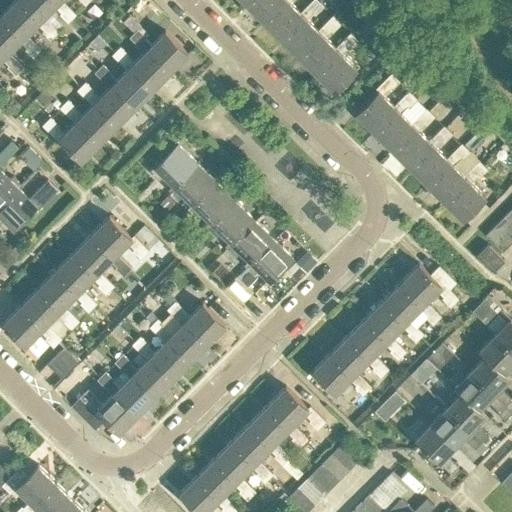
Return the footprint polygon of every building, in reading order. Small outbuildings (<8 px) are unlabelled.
[(23,0),(13,0),(1,13),(24,35),(26,33),(37,22),(43,28),(42,30),(50,38),(58,30),(44,15),(41,18),(23,0)] [(23,0),(41,18),(44,15),(54,4),(61,11),(59,12),(68,20),(76,12),(63,0),(23,0)] [(245,0),(245,1),(262,19),(280,0),(245,0)] [(280,0),(262,19),(280,36),(303,13),(300,10),(289,0),(280,0)] [(280,36),(298,54),(321,31),(318,28),(307,17),(313,11),(315,12),(323,4),(318,0),(310,0),(300,10),(303,13),(280,36)] [(1,13),(0,13),(0,47),(6,53),(9,50),(19,39),(26,46),(24,47),(33,55),(41,47),(26,33),(24,35),(1,13)] [(137,27),(138,28),(141,25),(129,13),(123,20),(134,31),(137,27)] [(298,54),(315,71),(338,48),(335,45),(324,35),(331,28),(332,30),(340,21),(332,13),(318,28),(321,31),(298,54)] [(129,35),(144,50),(147,47),(170,69),(188,51),(165,29),(150,43),(144,37),(145,35),(137,27),(129,35)] [(338,48),(315,71),(334,89),(356,66),(342,52),(348,45),(350,47),(358,39),(350,31),(335,45),(338,48)] [(112,53),(127,67),(129,64),(152,87),(170,69),(147,47),(144,50),(133,61),(127,54),(128,53),(120,44),(112,53)] [(6,53),(0,47),(0,59),(2,57),(8,63),(7,65),(15,73),(23,65),(9,50),(6,53)] [(94,70),(109,85),(112,82),(135,105),(152,87),(129,64),(127,67),(116,78),(109,72),(111,70),(102,62),(94,70)] [(355,111),(373,129),(396,106),(394,103),(383,93),(389,86),(391,88),(399,80),(391,71),(375,87),(377,89),(355,111)] [(77,88),(92,102),(94,100),(117,123),(135,105),(112,82),(109,85),(98,96),(92,89),(93,88),(85,80),(77,88)] [(373,129),(391,146),(414,123),(411,121),(400,110),(407,104),(408,105),(416,97),(408,89),(394,103),(396,106),(373,129)] [(59,105),(74,120),(76,117),(99,140),(117,123),(94,100),(92,102),(81,113),(74,107),(76,105),(68,97),(59,105)] [(391,146),(409,164),(431,141),(429,138),(418,128),(424,121),(426,123),(434,115),(426,106),(411,121),(414,123),(391,146)] [(76,117),(74,120),(63,131),(57,124),(58,123),(50,115),(42,123),(57,138),(59,136),(81,158),(99,140),(76,117)] [(409,164),(426,181),(449,159),(446,156),(435,145),(442,139),(443,140),(451,132),(443,124),(429,138),(431,141),(409,164)] [(426,181),(444,199),(467,176),(464,173),(453,163),(459,156),(461,158),(469,150),(461,141),(446,156),(449,159),(426,181)] [(162,175),(171,184),(173,186),(197,161),(178,142),(155,166),(153,164),(149,168),(159,178),(162,175)] [(467,176),(444,199),(462,217),(485,194),(471,180),(477,173),(479,175),(487,167),(479,159),(464,173),(467,176)] [(181,194),(190,203),(192,205),(216,180),(197,161),(173,186),(171,184),(168,187),(178,197),(181,194)] [(0,202),(17,185),(19,187),(23,184),(13,174),(9,177),(0,168),(0,167),(0,202)] [(17,185),(0,202),(0,216),(13,229),(36,205),(38,207),(58,187),(47,177),(28,196),(19,187),(17,185)] [(200,213),(209,222),(211,223),(235,199),(216,180),(192,205),(190,203),(187,206),(197,216),(200,213)] [(167,194),(160,201),(167,208),(174,201),(167,194)] [(219,232),(228,240),(230,242),(254,218),(235,199),(211,223),(209,222),(206,225),(216,235),(219,232)] [(511,218),(505,212),(495,222),(511,238),(511,218)] [(109,213),(91,231),(114,254),(117,251),(127,240),(134,247),(132,248),(141,257),(149,248),(133,233),(131,235),(109,213)] [(238,250),(247,259),(249,261),(273,237),(254,218),(230,242),(228,240),(225,244),(235,254),(238,250)] [(511,239),(511,238),(495,222),(485,233),(502,249),(511,239)] [(91,231),(74,249),(97,272),(99,269),(110,258),(117,264),(115,266),(123,274),(131,266),(117,251),(114,254),(91,231)] [(249,261),(247,259),(244,263),(246,265),(254,273),(257,269),(269,281),(293,256),(273,237),(249,261)] [(476,253),(492,269),(493,270),(504,258),(487,242),(476,253)] [(74,249),(56,266),(79,289),(82,286),(93,275),(99,282),(98,283),(106,292),(114,283),(99,269),(97,272),(74,249)] [(307,249),(295,260),(306,270),(317,259),(307,249)] [(418,261),(400,279),(423,302),(426,299),(437,288),(443,295),(442,296),(450,304),(458,296),(449,287),(456,280),(439,263),(430,272),(418,261)] [(248,283),(256,275),(254,273),(246,265),(237,273),(248,283)] [(56,266),(38,284),(61,307),(64,304),(75,293),(82,300),(80,301),(88,309),(96,301),(82,286),(79,289),(56,266)] [(400,279),(383,297),(406,319),(408,317),(419,306),(426,312),(424,314),(432,322),(441,314),(426,299),(423,302),(400,279)] [(38,284),(21,302),(44,325),(47,322),(58,311),(64,317),(63,319),(71,327),(79,319),(64,304),(61,307),(38,284)] [(497,311),(489,303),(493,299),(487,293),(472,309),(486,322),(497,311)] [(383,297),(365,314),(388,337),(391,334),(402,323),(408,330),(407,331),(415,340),(423,331),(408,317),(406,319),(383,297)] [(167,307),(181,321),(184,318),(207,341),(225,323),(202,300),(188,315),(182,308),(183,307),(175,299),(167,307)] [(44,325),(21,302),(3,320),(11,328),(25,342),(26,343),(40,328),(47,335),(45,336),(53,344),(61,336),(47,322),(44,325)] [(365,314),(348,332),(371,355),(374,352),(384,341),(391,348),(389,349),(397,357),(406,349),(391,334),(388,337),(365,314)] [(149,324),(164,339),(167,336),(190,359),(207,341),(184,318),(181,321),(171,332),(164,326),(166,324),(157,316),(149,324)] [(511,317),(510,316),(494,332),(511,349),(511,317)] [(118,322),(112,328),(117,333),(123,328),(118,322)] [(11,328),(7,333),(21,347),(25,342),(11,328)] [(348,332),(330,350),(353,373),(356,370),(367,359),(373,365),(372,367),(380,375),(388,366),(374,352),(371,355),(348,332)] [(479,348),(485,353),(503,370),(503,369),(511,361),(511,362),(511,349),(494,332),(479,348)] [(132,342),(147,357),(149,354),(172,377),(190,359),(167,336),(164,339),(153,350),(147,343),(148,342),(140,334),(132,342)] [(71,340),(54,356),(69,371),(86,355),(71,340)] [(353,373),(330,350),(312,368),(335,391),(349,376),(356,383),(354,384),(363,392),(371,384),(356,370),(353,373)] [(114,360),(129,374),(132,372),(154,394),(172,377),(149,354),(147,357),(136,368),(129,361),(131,360),(122,351),(114,360)] [(485,353),(470,369),(511,408),(511,394),(501,384),(509,375),(503,369),(503,370),(485,353)] [(436,366),(426,356),(416,366),(427,376),(436,366)] [(97,377),(112,392),(114,389),(137,412),(154,394),(132,372),(129,374),(118,385),(112,379),(113,377),(105,369),(97,377)] [(455,384),(461,390),(461,389),(479,406),(487,398),(499,410),(498,411),(505,417),(511,409),(511,408),(470,369),(466,373),(457,369),(449,378),(455,384)] [(389,413),(421,384),(412,374),(379,402),(389,413)] [(285,384),(267,402),(290,425),(293,422),(304,411),(310,418),(309,419),(317,427),(325,419),(310,404),(308,406),(285,384)] [(137,412),(114,389),(112,392),(101,403),(94,396),(96,395),(88,387),(71,404),(94,427),(105,416),(119,430),(137,412)] [(461,389),(461,390),(446,405),(481,440),(488,433),(476,420),(485,411),(479,406),(461,389)] [(267,402),(250,419),(273,442),(275,440),(286,429),(293,435),(291,437),(299,445),(307,437),(293,422),(290,425),(267,402)] [(446,405),(431,421),(454,443),(462,435),(474,447),(481,440),(446,405)] [(250,419),(232,437),(255,460),(258,457),(269,446),(275,453),(274,454),(297,477),(303,471),(288,457),(290,454),(275,440),(273,442),(250,419)] [(454,443),(431,421),(415,437),(451,471),(458,464),(446,451),(454,443)] [(232,437),(215,455),(238,478),(240,475),(251,464),(258,470),(256,472),(264,480),(273,472),(258,457),(255,460),(232,437)] [(481,440),(474,447),(480,452),(487,445),(481,440)] [(340,442),(331,451),(348,468),(357,459),(340,442)] [(331,451),(323,460),(340,477),(348,468),(331,451)] [(215,455),(197,473),(220,495),(223,492),(234,481),(240,488),(239,489),(247,497),(255,489),(240,475),(238,478),(215,455)] [(323,460),(314,468),(331,485),(340,477),(323,460)] [(29,511),(36,506),(33,503),(56,480),(38,462),(26,473),(19,465),(2,483),(10,491),(15,485),(29,499),(23,506),(21,504),(13,511),(29,511)] [(0,463),(0,480),(1,482),(10,473),(0,463)] [(511,467),(501,479),(511,490),(511,467)] [(314,468),(306,476),(323,493),(331,485),(314,468)] [(396,499),(399,496),(408,487),(391,470),(379,482),(396,499)] [(220,495),(197,473),(179,491),(200,511),(203,511),(216,499),(223,505),(221,507),(226,511),(232,511),(238,507),(223,492),(220,495)] [(306,476),(297,485),(314,502),(323,493),(306,476)] [(59,511),(73,497),(56,480),(33,503),(36,506),(42,511),(59,511)] [(370,491),(388,508),(396,499),(379,482),(370,491)] [(289,494),(306,511),(314,502),(297,485),(289,494)] [(362,499),(375,511),(383,511),(388,508),(370,491),(362,499)] [(424,511),(434,503),(426,496),(413,509),(399,496),(396,499),(388,508),(383,511),(424,511)] [(88,511),(73,497),(59,511),(88,511)] [(358,511),(375,511),(362,499),(354,508),(358,511)]
